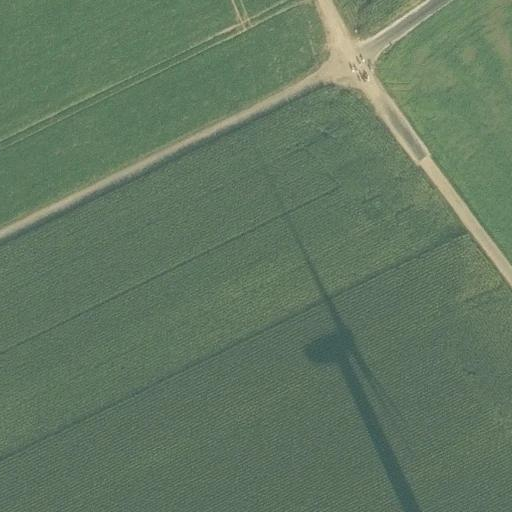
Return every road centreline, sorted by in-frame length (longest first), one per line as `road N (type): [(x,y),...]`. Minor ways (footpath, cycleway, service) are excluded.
road 1 (track): [(351,63),(0,236)]
road 2 (track): [(351,63),(511,280)]
